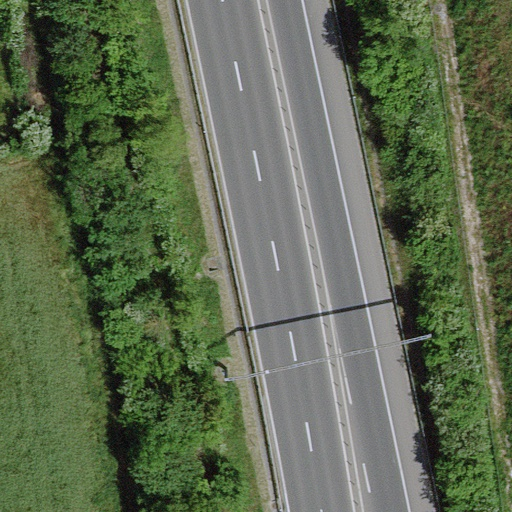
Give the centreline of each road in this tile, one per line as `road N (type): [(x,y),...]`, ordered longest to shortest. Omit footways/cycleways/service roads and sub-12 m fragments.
road 1 (motorway): [(394,511),(291,0)]
road 2 (motorway): [(223,0),(322,511)]
road 3 (motorway): [(468,0),(511,206)]
